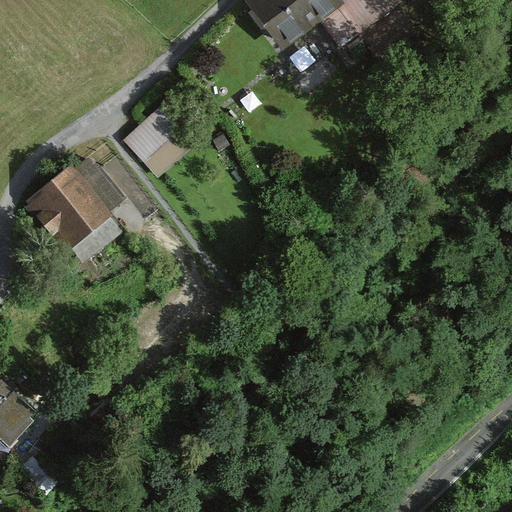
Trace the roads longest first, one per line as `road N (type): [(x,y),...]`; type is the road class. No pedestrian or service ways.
road 1 (track): [(234,0),(97,121)]
road 2 (track): [(97,121),(36,163),(9,196),(0,234)]
road 3 (residential): [(511,410),(397,511)]
